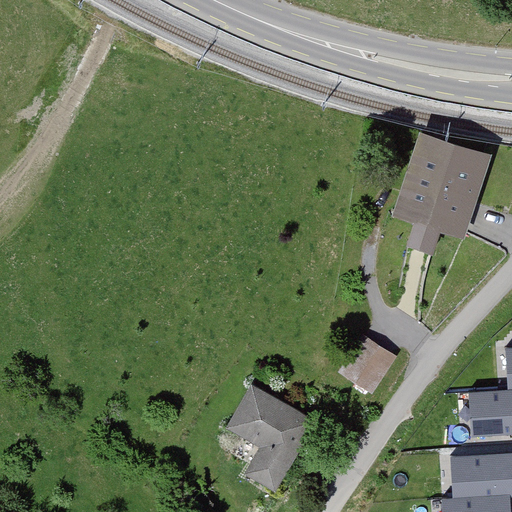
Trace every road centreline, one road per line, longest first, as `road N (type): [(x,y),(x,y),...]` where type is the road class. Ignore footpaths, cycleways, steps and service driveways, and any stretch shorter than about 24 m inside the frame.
road 1 (secondary): [(511,89),(336,51),(205,0)]
road 2 (residential): [(324,511),(415,379),(511,269)]
